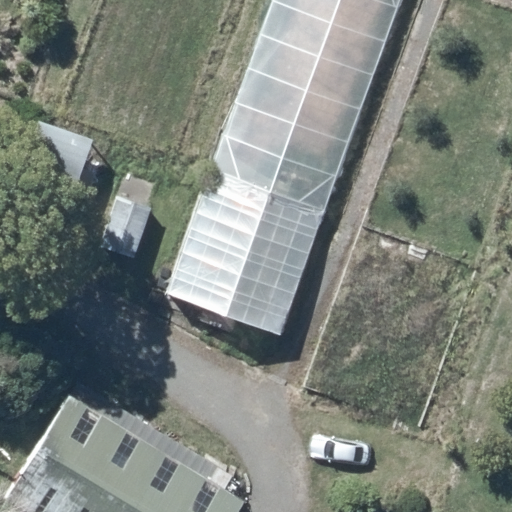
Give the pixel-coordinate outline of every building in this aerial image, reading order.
[(68,0),(0,0),(0,97),(30,108),(68,0)] [(239,0),(102,0),(61,115),(182,158),(239,0)] [(402,0),(273,0),(168,296),(283,335),(402,0)] [(417,428),(511,173),(511,4),(500,0),(450,0),(306,387),(417,428)] [(28,183),(78,189),(85,128),(35,122),(28,183)] [(511,511),(511,313),(441,511),(511,511)] [(251,511),(258,503),(75,385),(5,494),(32,511),(251,511)]
